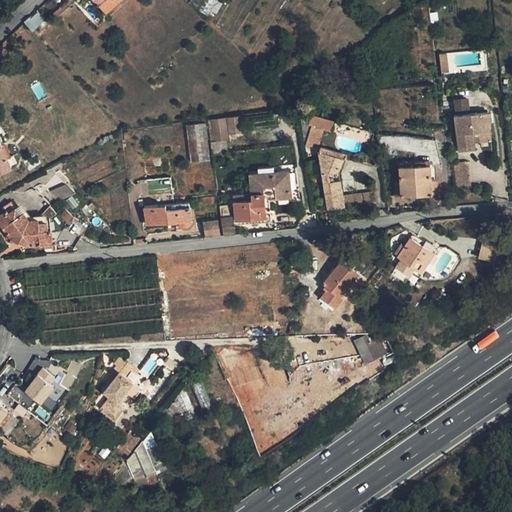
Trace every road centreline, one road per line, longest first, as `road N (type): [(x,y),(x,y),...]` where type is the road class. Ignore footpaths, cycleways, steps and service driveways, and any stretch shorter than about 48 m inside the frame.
road 1 (residential): [(0,264),(511,206)]
road 2 (motorway): [(511,338),(263,511)]
road 3 (track): [(4,351),(306,346)]
road 4 (motorway): [(326,511),(511,382)]
